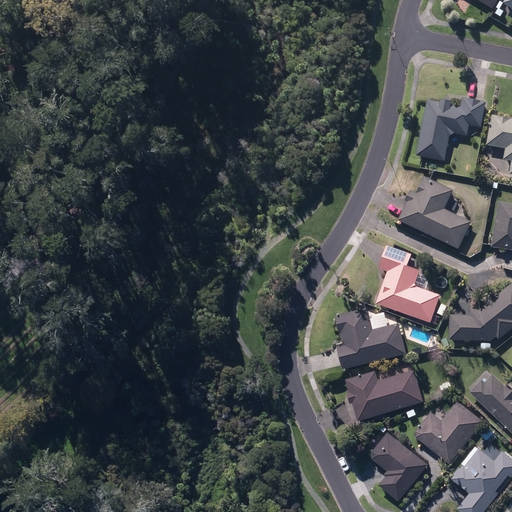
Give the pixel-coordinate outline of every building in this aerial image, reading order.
[(475,0),(492,10),(498,0),(475,0)] [(511,0),(505,0),(502,5),(511,11),(511,0)] [(416,154),(444,160),(447,146),(452,147),(455,145),(456,142),(454,138),(449,137),(455,133),(454,137),(459,138),(460,134),(467,136),(469,125),(481,127),(486,102),(485,102),(462,97),(461,106),(451,105),(452,101),(441,99),(440,103),(427,100),(416,154)] [(510,174),(511,174),(511,118),(492,115),(486,145),(506,148),(504,160),(511,161),(510,174)] [(398,220),(458,249),(471,222),(444,208),(453,190),(424,177),(416,194),(409,190),(405,200),(407,202),(398,220)] [(491,247),(511,250),(511,203),(498,202),(491,247)] [(376,303),(430,323),(440,295),(414,286),(420,269),(407,265),(411,254),(387,245),(379,268),(387,272),(376,303)] [(450,340),(491,341),(497,336),(500,340),(511,328),(511,282),(496,298),(492,294),(483,303),(484,305),(479,309),(470,309),(470,315),(451,315),(450,340)] [(437,313),(443,316),(448,306),(441,303),(437,313)] [(337,345),(343,369),(406,354),(399,323),(373,330),(367,307),(341,314),(342,315),(335,316),(339,333),(341,333),(344,343),(337,345)] [(427,336),(432,348),(440,346),(435,333),(427,336)] [(441,341),(443,348),(449,346),(447,339),(441,341)] [(480,343),(480,351),(491,351),(491,343),(480,343)] [(352,403),(358,421),(423,402),(414,370),(377,381),(375,372),(346,380),(349,392),(346,393),(349,404),(352,403)] [(469,392),(511,433),(511,388),(506,383),(504,386),(492,374),(485,382),(481,379),(469,392)] [(440,387),(444,395),(453,390),(449,382),(440,387)] [(413,435),(449,465),(483,422),(457,401),(441,421),(430,412),(413,435)] [(379,485),(399,501),(428,465),(387,433),(372,453),(372,459),(387,471),(384,475),(386,476),(379,485)] [(457,509),(460,511),(483,511),(498,493),(495,491),(508,475),(511,477),(511,475),(511,458),(502,451),(501,453),(490,445),(484,452),(479,448),(464,466),(462,465),(451,479),(469,493),(457,509)]
